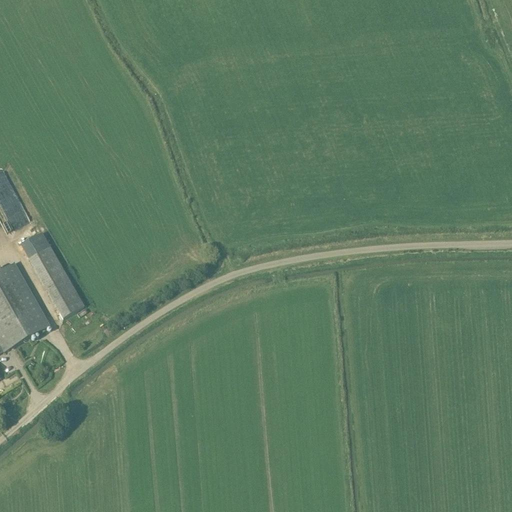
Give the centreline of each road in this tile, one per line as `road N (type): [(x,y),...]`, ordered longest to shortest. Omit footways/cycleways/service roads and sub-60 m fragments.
road 1 (unclassified): [(0,440),(127,334),(232,275),(360,250),(511,243)]
road 2 (track): [(81,0),(96,36),(141,98),(213,283)]
